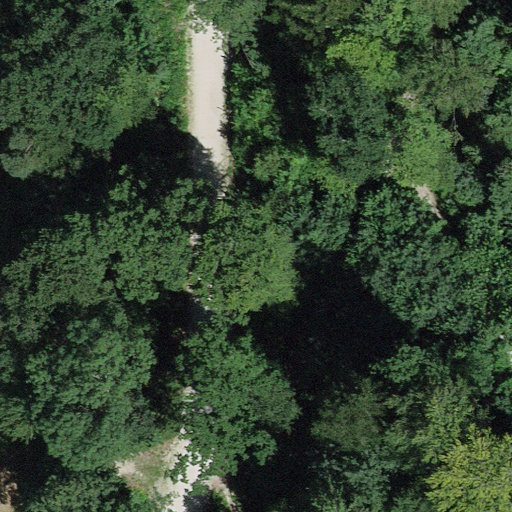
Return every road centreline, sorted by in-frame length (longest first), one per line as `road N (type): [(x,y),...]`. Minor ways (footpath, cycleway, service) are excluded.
road 1 (track): [(211,0),(217,240),(200,511)]
road 2 (track): [(397,138),(281,402),(206,511)]
road 3 (track): [(480,0),(397,138)]
